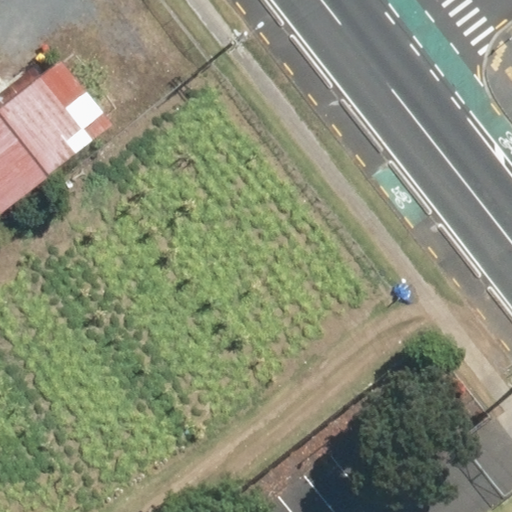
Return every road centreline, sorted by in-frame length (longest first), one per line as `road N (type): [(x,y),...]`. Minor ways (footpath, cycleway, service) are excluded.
road 1 (track): [(153,511),(508,238)]
road 2 (tertiary): [(374,68),(511,243)]
